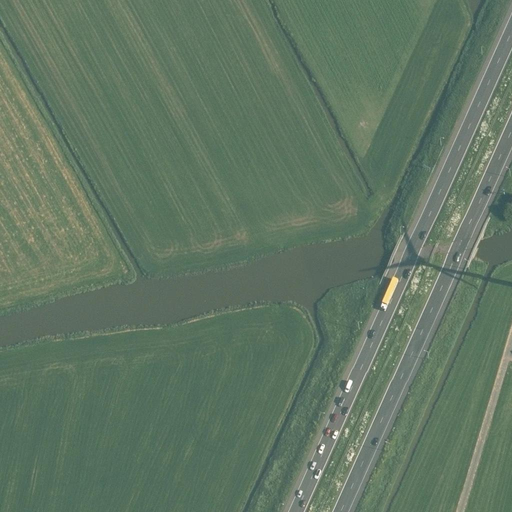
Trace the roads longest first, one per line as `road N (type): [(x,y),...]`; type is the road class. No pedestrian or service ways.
road 1 (motorway): [(511,26),(293,511)]
road 2 (motorway): [(336,511),(511,115)]
